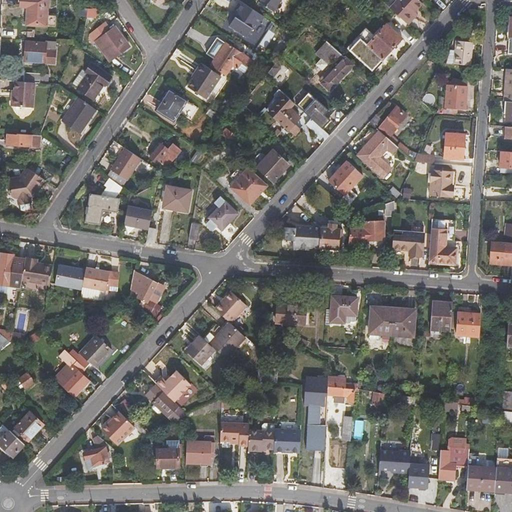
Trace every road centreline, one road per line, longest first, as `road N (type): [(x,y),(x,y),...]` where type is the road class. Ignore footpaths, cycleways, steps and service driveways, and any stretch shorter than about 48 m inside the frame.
road 1 (residential): [(410,511),(268,492),(11,497)]
road 2 (residential): [(227,265),(470,0)]
road 3 (residential): [(11,497),(227,265)]
road 4 (residential): [(470,284),(490,0)]
road 5 (residential): [(470,284),(227,265)]
road 6 (residential): [(154,58),(35,233)]
road 7 (residential): [(35,233),(227,265)]
